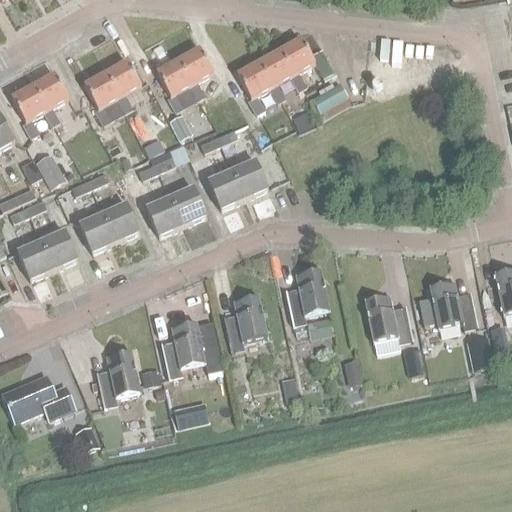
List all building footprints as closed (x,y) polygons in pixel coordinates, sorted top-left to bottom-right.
[(311,60),(302,45),(281,57),(294,81),(291,83),(299,97),(307,93),(300,79),(316,70),(325,87),(337,80),(323,54),(311,60)] [(198,107),(206,102),(198,88),(214,79),(201,55),(179,67),(193,91),(190,93),(198,107)] [(279,90),(291,83),(294,81),(281,57),(260,69),(273,93),(270,95),(278,109),(286,104),(279,90)] [(125,120),(133,115),(126,101),(142,92),(128,67),(107,79),(120,104),(117,105),(125,120)] [(177,100),(190,93),(193,91),(179,67),(158,79),(171,103),(169,104),(177,119),(185,114),(177,100)] [(258,102),(270,95),(273,93),(260,69),(238,81),(252,105),(249,106),(257,121),(265,116),(258,102)] [(105,113),(117,105),(120,104),(107,79),(85,91),(99,115),(96,117),(104,131),(112,127),(105,113)] [(53,132),(61,128),(53,114),(69,105),(56,80),(34,92),(48,117),(45,118),(53,132)] [(310,105),(320,123),(322,126),(352,110),(341,89),(310,105)] [(32,125),(45,118),(48,117),(34,92),(13,104),(26,128),(24,130),(32,144),(40,140),(32,125)] [(309,117),(293,124),(299,137),(315,130),(309,117)] [(0,156),(15,148),(0,120),(0,156)] [(170,129),(180,148),(193,141),(183,122),(170,129)] [(218,143),(222,152),(238,145),(235,136),(218,143)] [(161,141),(145,150),(152,161),(167,152),(161,141)] [(205,159),(222,152),(218,143),(202,150),(205,159)] [(149,164),(153,172),(157,170),(173,163),(170,156),(167,157),(167,156),(149,164)] [(37,169),(52,196),(68,187),(67,185),(56,167),(52,160),(37,169)] [(161,179),(176,172),(173,163),(157,170),(161,179)] [(23,172),(32,189),(42,183),(33,166),(23,172)] [(245,205),(269,195),(256,166),(233,177),(245,205)] [(161,179),(157,170),(153,172),(139,178),(143,187),(161,179)] [(221,216),(245,205),(233,177),(209,187),(221,216)] [(110,189),(106,179),(89,186),(94,195),(110,189)] [(94,195),(89,186),(73,193),(77,202),(94,195)] [(183,233),(207,222),(194,193),(181,199),(170,204),(183,233)] [(16,202),(20,211),(37,204),(33,195),(16,202)] [(0,209),(0,210),(3,218),(20,211),(16,202),(8,206),(0,209)] [(159,243),(183,233),(170,204),(147,214),(159,243)] [(27,214),(31,222),(48,215),(44,207),(27,214)] [(116,249),(140,238),(127,210),(104,220),(116,249)] [(14,229),(31,222),(27,214),(11,221),(14,229)] [(116,249),(104,220),(80,231),(93,259),(116,249)] [(52,243),(42,247),(54,276),(78,266),(65,237),(52,243)] [(31,287),(54,276),(42,247),(39,240),(29,245),(32,252),(18,258),(31,287)] [(286,297),(293,332),(306,330),(305,322),(330,318),(322,276),(296,281),(299,295),(286,297)] [(511,276),(495,280),(504,322),(511,319),(511,276)] [(0,299),(8,295),(0,280),(0,299)] [(471,299),(459,301),(456,288),(430,293),(432,303),(419,306),(425,332),(438,329),(439,335),(464,330),(465,336),(479,334),(471,299)] [(406,313),(394,315),(391,301),(365,307),(374,349),(399,344),(400,350),(414,347),(406,313)] [(224,324),(232,359),(245,356),(244,349),(269,344),(260,302),(234,307),(237,321),(224,324)] [(202,351),(198,328),(172,334),(175,348),(162,350),(169,385),(182,383),(181,375),(206,371),(208,379),(224,376),(218,348),(202,351)] [(511,367),(505,332),(491,335),(498,371),(511,367)] [(488,343),(467,347),(473,377),(494,373),(488,343)] [(404,357),(409,382),(426,378),(421,353),(404,357)] [(97,379),(104,414),(118,411),(116,404),(141,399),(133,358),(107,363),(110,377),(97,379)] [(344,369),(350,392),(363,389),(358,366),(344,369)] [(163,390),(159,375),(142,379),(146,394),(163,390)] [(53,397),(47,382),(4,400),(16,429),(46,416),(50,426),(76,415),(66,392),(53,397)] [(295,383),(282,386),(285,397),(297,395),(295,383)] [(155,396),(156,404),(166,402),(164,394),(155,396)] [(185,414),(175,416),(179,434),(189,432),(185,414)] [(76,438),(85,460),(100,453),(91,432),(76,438)]
